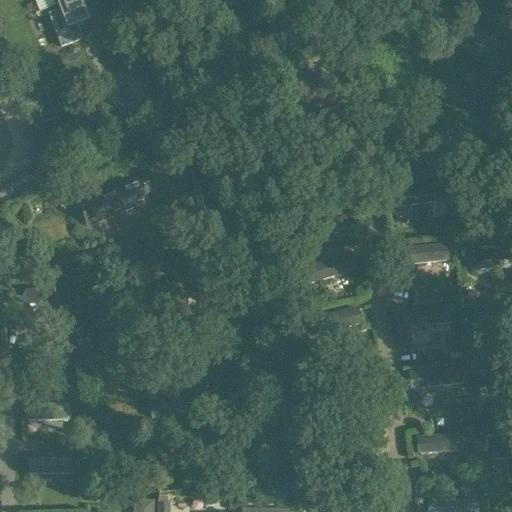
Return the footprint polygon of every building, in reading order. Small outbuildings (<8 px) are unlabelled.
[(52,0),(54,5),(57,4),(60,10),(48,15),(61,48),(84,40),(78,25),(89,20),(81,0),(52,0)] [(505,160),(505,158),(461,160),(461,177),(506,174),(506,172),(507,170),(507,166),(507,163),(505,160)] [(92,226),(105,221),(103,217),(147,199),(145,195),(156,190),(149,174),(138,179),(139,183),(107,197),(105,193),(82,202),(80,208),(87,224),(92,226)] [(221,222),(213,174),(195,177),(202,215),(196,216),(198,226),(221,222)] [(392,205),(392,208),(440,202),(437,186),(390,192),(390,194),(389,197),(389,200),(390,203),(392,205)] [(335,200),(333,198),(292,222),(300,236),(342,212),(340,210),(341,207),(339,204),(337,201),(335,200)] [(507,201),(507,198),(463,200),(463,217),(508,215),(508,212),(509,210),(509,206),(508,203),(507,201)] [(448,233),(447,221),(439,222),(440,234),(448,233)] [(471,244),(471,232),(460,232),(460,244),(471,244)] [(400,264),(400,266),(448,261),(446,245),(398,250),(398,252),(397,255),(397,258),(398,261),(400,264)] [(511,252),(469,254),(469,270),(511,269),(511,252)] [(347,258),(346,256),(300,270),(305,285),(351,272),(350,269),(351,267),(350,263),(349,260),(347,258)] [(457,285),(447,286),(449,298),(459,297),(457,285)] [(27,305),(43,303),(44,307),(54,306),(53,302),(67,300),(65,286),(25,291),(26,293),(24,295),(25,302),(27,303),(27,305)] [(315,292),(304,295),(307,309),(318,306),(315,292)] [(473,306),(471,294),(464,295),(465,307),(473,306)] [(404,326),(404,328),(452,323),(450,307),(403,312),(403,314),(402,317),(401,320),(403,324),(404,326)] [(355,311),(354,309),(311,320),(315,336),(358,325),(357,322),(358,320),(358,316),(356,313),(355,311)] [(511,311),(472,315),(473,331),(511,328),(511,311)] [(68,327),(68,320),(59,320),(59,328),(68,327)] [(462,347),(452,348),(454,360),(464,359),(462,347)] [(68,364),(67,349),(27,349),(26,354),(26,360),(27,365),(68,364)] [(172,392),(170,387),(186,383),(186,382),(201,379),(198,367),(183,370),(180,357),(158,362),(159,366),(140,370),(144,393),(149,392),(150,397),(146,398),(152,419),(180,413),(175,392),(172,392)] [(479,372),(478,362),(468,362),(469,372),(479,372)] [(361,370),(360,368),(317,389),(324,404),(367,383),(366,381),(367,378),(366,375),(363,372),(361,370)] [(411,387),(412,390),(459,384),(457,368),(410,373),(410,376),(409,378),(409,382),(410,385),(411,387)] [(511,379),(475,381),(476,397),(511,396),(511,379)] [(69,420),(68,405),(28,405),(27,410),(27,416),(28,421),(69,420)] [(469,407),(458,408),(459,420),(469,419),(469,407)] [(485,419),(475,420),(477,434),(487,433),(485,419)] [(369,436),(369,433),(322,445),(326,461),(373,449),(372,447),(373,444),(373,441),(371,438),(369,436)] [(419,452),(419,455),(467,450),(465,434),(417,438),(418,441),(416,443),(416,447),(417,450),(419,452)] [(511,442),(489,444),(489,460),(511,459),(511,442)] [(475,455),(465,456),(467,472),(476,472),(475,455)] [(70,474),(70,458),(30,459),(28,464),(28,470),(30,475),(70,474)] [(158,511),(168,511),(169,492),(159,492),(158,511)] [(332,500),(332,511),(381,511),(382,511),(382,507),(382,504),(380,501),(380,499),(332,500)] [(477,511),(478,502),(430,500),(430,502),(428,505),(428,508),(428,511),(477,511)] [(229,510),(238,510),(238,502),(229,502),(229,510)] [(135,503),(134,511),(150,511),(151,503),(135,503)]
